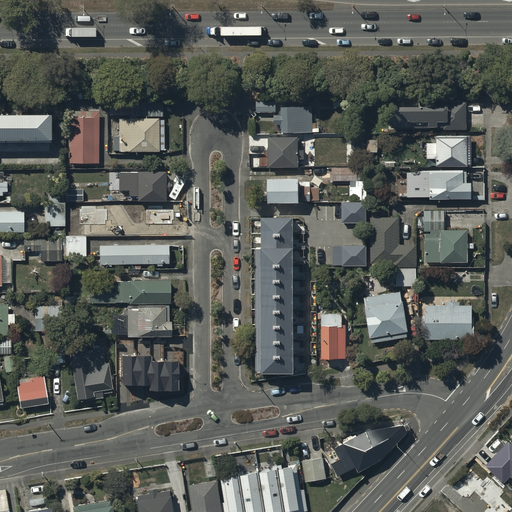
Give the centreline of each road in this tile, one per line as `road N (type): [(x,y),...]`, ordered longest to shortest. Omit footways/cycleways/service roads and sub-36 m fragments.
road 1 (trunk): [(511,21),(0,27)]
road 2 (residential): [(201,240),(200,143),(208,126),(221,125),(230,140),(230,239)]
road 3 (unclassified): [(466,417),(445,400),(406,393),(230,419)]
road 4 (unclassified): [(202,423),(0,459)]
road 5 (residential): [(202,423),(201,240)]
road 6 (residential): [(230,239),(230,419)]
road 7 (secondary): [(466,417),(380,511)]
